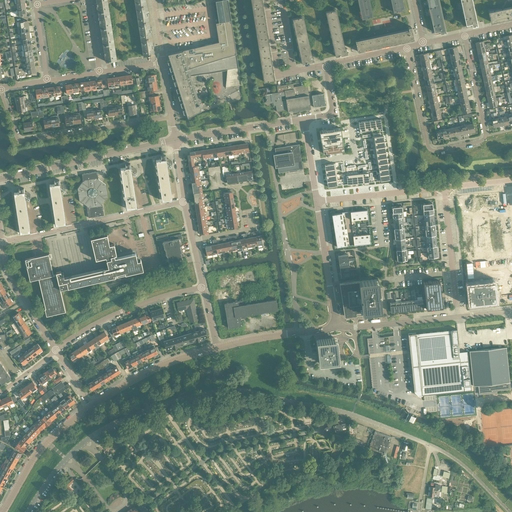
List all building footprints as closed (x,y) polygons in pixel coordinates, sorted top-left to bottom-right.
[(103,55),(105,55),(106,62),(117,60),(107,0),(96,0),(97,3),(95,3),(96,6),(97,6),(99,19),(98,20),(98,22),(100,22),(102,36),(100,36),(101,39),(102,39),(104,52),(103,52),(103,55)] [(134,0),(144,56),(154,54),(153,47),(154,47),(154,44),(153,45),(151,31),(152,31),(151,28),(150,28),(148,15),(149,15),(149,12),(148,12),(145,0),(134,0)] [(219,42),(168,54),(187,117),(201,110),(191,76),(227,71),(226,79),(240,77),(228,0),(220,0),(212,1),(219,42)] [(258,47),(259,50),(260,50),(265,81),(274,80),(262,0),(252,0),(253,5),(252,5),(252,8),(254,8),(260,47),(258,47)] [(357,0),(358,1),(359,6),(359,10),(360,10),(361,14),(360,14),(361,18),(362,18),(362,19),(373,16),(372,16),(368,0),(357,0)] [(392,0),(395,12),(393,12),(405,10),(404,9),(405,9),(404,5),(403,1),(402,0),(392,0)] [(437,0),(427,0),(434,30),(434,32),(440,31),(440,34),(446,33),(445,29),(444,30),(437,0)] [(466,25),(471,24),(472,27),(478,26),(477,23),(475,23),(471,3),(470,0),(460,0),(463,11),(464,18),(466,25)] [(490,12),(492,23),(511,18),(511,8),(490,13),(490,12)] [(336,10),(326,12),(335,56),(347,54),(346,48),(343,49),(335,10),(336,10)] [(293,19),(302,64),(314,61),(313,55),(310,56),(302,17),(303,17),(293,19)] [(408,27),(409,31),(356,42),(356,41),(355,41),(358,52),(414,40),(411,27),(408,27)] [(485,46),(477,48),(478,54),(486,52),(486,49),(488,48),(491,48),(491,45),(487,46),(485,46)] [(145,83),(148,83),(156,82),(155,74),(146,76),(146,79),(145,79),(145,83)] [(498,78),(484,81),(485,86),(493,84),(493,81),(498,80),(498,78)] [(156,82),(148,83),(149,87),(147,87),(148,91),(158,89),(156,82)] [(267,103),(273,102),(274,105),(276,104),(277,111),(288,109),(288,111),(309,108),(308,104),(310,104),(307,85),(294,87),(293,84),(277,86),(278,93),(266,94),(267,103)] [(15,97),(17,105),(27,103),(32,103),(35,102),(34,93),(30,94),(31,100),(29,101),(28,100),(27,99),(25,99),(25,96),(15,97)] [(325,105),(324,94),(312,95),(314,107),(325,105)] [(151,100),(151,104),(160,103),(158,95),(149,97),(149,100),(151,100)] [(468,102),(460,104),(463,114),(470,112),(468,102)] [(27,103),(17,105),(18,112),(27,111),(27,107),(27,103)] [(160,103),(151,104),(152,108),(150,108),(151,111),(161,110),(160,103)] [(116,115),(115,107),(115,106),(107,107),(109,116),(116,115)] [(122,106),(115,107),(116,115),(123,114),(122,106)] [(95,118),(93,111),(93,109),(86,110),(87,120),(95,118)] [(439,109),(431,110),(433,120),(441,118),(439,109)] [(101,110),(93,111),(95,118),(102,117),(101,110)] [(503,117),(505,125),(510,124),(508,116),(505,117),(504,111),(502,112),(502,115),(503,117)] [(76,115),(72,116),(74,124),(81,122),(80,114),(79,113),(76,114),(76,115)] [(51,116),(51,119),(52,127),(60,126),(58,118),(58,116),(58,115),(51,116)] [(74,124),(72,116),(69,116),(68,115),(65,115),(65,117),(66,125),(74,124)] [(52,127),(51,119),(47,119),(47,118),(43,119),(44,120),(43,120),(45,128),(52,127)] [(23,123),(24,131),(33,130),(32,122),(23,123)] [(326,130),(319,131),(322,151),(325,150),(325,153),(341,150),(341,148),(344,147),(341,128),(335,129),(333,129),(330,130),(330,129),(330,130),(327,130),(326,130)] [(299,144),(275,148),(276,154),(273,155),(275,168),(278,167),(279,173),(303,169),(302,162),(299,144)] [(156,164),(155,164),(156,167),(157,167),(157,170),(156,170),(157,174),(158,174),(159,180),(157,181),(159,184),(160,187),(158,187),(160,190),(161,197),(160,197),(161,201),(162,200),(162,201),(168,200),(172,199),(172,198),(170,183),(167,166),(168,166),(170,167),(172,165),(170,163),(169,164),(167,162),(166,159),(166,156),(165,156),(161,156),(161,159),(156,160),(156,164)] [(121,172),(119,172),(121,176),(121,175),(122,178),(120,179),(122,182),(124,189),(122,189),(123,192),(124,192),(124,195),(123,195),(124,199),(125,198),(126,205),(125,205),(126,209),(127,209),(133,208),(137,207),(134,192),(132,174),(133,174),(135,175),(137,173),(136,173),(134,171),(134,172),(131,170),(131,167),(131,166),(130,164),(126,165),(126,164),(125,165),(126,168),(120,168),(121,172)] [(101,204),(107,196),(106,185),(105,184),(98,179),(97,172),(82,174),(83,182),(78,189),(79,201),(87,206),(87,207),(89,218),(91,217),(104,215),(102,205),(101,204)] [(55,181),(54,181),(55,184),(49,185),(56,225),(62,224),(66,224),(61,190),(62,190),(64,192),(66,190),(63,188),(60,186),(60,184),(59,180),(55,181)] [(24,192),(24,188),(24,189),(19,189),(19,192),(14,193),(20,234),(25,233),(30,232),(25,199),(26,198),(28,200),(30,198),(28,196),(27,197),(25,194),(24,192)] [(223,193),(224,198),(233,197),(232,192),(231,192),(231,190),(227,191),(228,192),(223,193)] [(208,227),(199,228),(199,233),(201,233),(201,235),(204,235),(204,233),(208,232),(208,227)] [(61,273),(61,270),(56,272),(56,274),(53,274),(49,254),(33,257),(25,259),(30,281),(39,279),(45,308),(46,316),(65,311),(60,289),(68,287),(68,288),(68,287),(115,277),(143,270),(141,258),(140,259),(140,260),(137,261),(136,253),(115,258),(114,256),(117,255),(114,244),(110,245),(107,234),(91,238),(91,239),(96,260),(106,257),(107,260),(106,260),(107,262),(108,267),(66,277),(64,277),(63,272),(61,273)] [(167,256),(168,258),(167,258),(169,264),(183,261),(182,255),(181,255),(180,253),(181,253),(181,252),(180,246),(180,242),(183,241),(181,234),(170,237),(170,240),(163,242),(164,249),(165,249),(167,256)] [(205,248),(203,248),(204,252),(206,251),(207,256),(212,255),(210,246),(205,247),(205,248)] [(348,260),(339,261),(340,267),(349,265),(349,261),(352,261),(351,259),(348,259),(348,260)] [(359,281),(339,283),(344,317),(357,316),(382,313),(381,308),(378,279),(359,281)] [(423,308),(442,306),(440,280),(424,282),(425,299),(423,300),(423,308)] [(493,281),(468,284),(470,304),(495,301),(493,281)] [(0,302),(1,303),(3,302),(9,298),(6,293),(0,296),(0,302)] [(3,302),(1,303),(4,308),(4,309),(6,307),(13,303),(9,298),(3,302)] [(179,310),(187,308),(190,320),(197,318),(193,300),(178,303),(179,310)] [(233,302),(224,304),(228,328),(242,326),(241,319),(246,318),(246,315),(278,310),(276,300),(244,305),(243,300),(233,302)] [(156,310),(159,318),(165,317),(162,308),(156,310)] [(150,312),(153,320),(159,318),(156,310),(150,312)] [(18,312),(12,316),(15,321),(22,317),(18,312)] [(145,314),(139,317),(142,324),(151,320),(149,315),(146,316),(145,314)] [(15,321),(13,323),(16,328),(25,322),(22,317),(15,321)] [(139,317),(134,319),(137,326),(137,327),(140,326),(140,324),(142,324),(139,317)] [(134,319),(128,321),(131,328),(132,328),(133,332),(138,330),(137,327),(137,326),(134,319)] [(128,321),(123,324),(125,330),(127,333),(130,332),(128,329),(131,328),(128,321)] [(25,322),(16,328),(19,333),(20,333),(22,332),(28,327),(25,322)] [(123,324),(117,326),(120,333),(125,330),(123,324)] [(117,326),(111,328),(114,335),(120,333),(117,326)] [(28,327),(22,332),(25,337),(23,338),(25,340),(27,339),(29,338),(31,337),(29,334),(31,333),(28,327)] [(198,331),(201,340),(201,339),(207,338),(206,336),(208,335),(207,330),(205,330),(204,329),(198,331)] [(416,334),(412,334),(415,366),(460,361),(459,352),(457,329),(416,334)] [(193,332),(195,342),(201,340),(198,331),(193,332)] [(104,332),(99,335),(103,341),(108,338),(104,332)] [(187,334),(190,343),(193,342),(195,341),(195,342),(193,332),(187,334)] [(183,345),(184,345),(181,334),(175,336),(178,347),(178,346),(180,346),(183,345)] [(181,334),(184,345),(186,344),(186,345),(190,343),(187,334),(181,336),(181,334)] [(99,335),(94,338),(98,344),(103,341),(99,335)] [(172,349),(173,349),(169,338),(170,339),(164,341),(162,335),(159,336),(162,344),(165,344),(166,350),(172,348),(172,349)] [(173,349),(178,347),(175,336),(169,338),(173,349)] [(94,338),(89,341),(93,348),(98,344),(94,338)] [(337,338),(316,340),(318,361),(319,363),(321,363),(337,361),(339,361),(339,358),(337,338)] [(123,340),(115,344),(118,349),(125,346),(124,343),(123,340)] [(89,341),(84,345),(88,351),(93,348),(89,341)] [(37,343),(33,347),(37,353),(42,350),(37,343)] [(153,344),(148,347),(149,349),(153,356),(158,353),(154,346),(153,344)] [(84,345),(79,348),(83,354),(88,351),(84,345)] [(33,347),(28,351),(33,357),(37,353),(33,347)] [(127,347),(124,349),(126,352),(128,356),(129,359),(133,366),(138,363),(134,357),(133,354),(131,356),(127,347)] [(506,347),(469,351),(473,386),(478,385),(479,395),(497,393),(496,391),(510,389),(506,347)] [(79,348),(74,351),(78,357),(83,354),(79,348)] [(149,349),(144,352),(148,358),(153,356),(149,349)] [(137,350),(132,353),(133,354),(134,357),(138,363),(143,361),(139,354),(137,350)] [(28,351),(23,355),(28,361),(33,357),(28,351)] [(78,357),(74,351),(69,355),(73,361),(78,357)] [(467,351),(459,352),(460,361),(468,360),(467,351)] [(144,352),(139,354),(143,361),(148,358),(144,352)] [(28,361),(23,355),(22,353),(20,355),(21,356),(18,358),(23,365),(28,361)] [(126,358),(123,360),(125,363),(126,365),(125,366),(126,369),(127,368),(133,366),(129,359),(128,356),(126,357),(126,358)] [(460,361),(415,366),(418,391),(418,396),(422,395),(426,395),(427,395),(435,394),(471,390),(471,386),(468,360),(460,361)] [(0,380),(2,383),(10,376),(0,361),(0,380)] [(113,367),(111,368),(112,369),(116,375),(120,372),(116,366),(113,368),(113,367)] [(52,367),(47,371),(52,377),(55,375),(54,375),(56,373),(52,367)] [(108,369),(106,370),(107,372),(111,378),(116,375),(112,369),(111,368),(110,367),(108,368),(108,369)] [(209,367),(200,369),(201,377),(203,376),(203,379),(212,377),(209,367)] [(47,371),(42,374),(47,380),(51,377),(52,378),(52,377),(47,371)] [(107,372),(102,375),(106,381),(111,378),(107,372)] [(47,380),(42,374),(41,375),(41,374),(39,376),(37,378),(38,379),(36,381),(40,387),(42,385),(42,384),(47,380)] [(102,375),(97,378),(101,384),(106,381),(102,375)] [(97,378),(93,381),(97,388),(101,384),(97,378)] [(56,392),(59,390),(64,386),(61,381),(52,388),(56,393),(56,392)] [(93,381),(88,384),(92,391),(97,388),(93,381)] [(28,385),(27,385),(32,391),(37,388),(32,382),(30,383),(29,383),(27,384),(28,385)] [(68,383),(64,386),(59,390),(61,393),(65,389),(66,390),(70,386),(68,383)] [(27,385),(22,389),(27,395),(32,391),(27,385)] [(27,395),(22,389),(21,388),(19,390),(20,391),(17,392),(22,398),(27,395)] [(10,395),(5,398),(9,406),(17,401),(15,396),(11,397),(10,395)] [(67,396),(65,398),(70,406),(75,402),(69,395),(67,396)] [(0,399),(4,408),(9,406),(5,398),(0,400),(0,399)] [(65,398),(60,402),(65,409),(70,406),(65,398)] [(60,402),(55,406),(61,413),(65,409),(60,402)] [(55,406),(51,409),(56,416),(61,413),(55,406)] [(51,409),(46,413),(52,419),(54,418),(54,419),(56,417),(56,416),(51,409)] [(46,413),(42,417),(49,424),(51,422),(50,421),(52,419),(46,413)] [(42,417),(38,420),(44,427),(46,425),(46,426),(49,424),(42,417)] [(38,420),(34,424),(40,431),(40,430),(41,431),(43,429),(42,429),(44,427),(38,420)] [(337,422),(327,424),(329,433),(334,432),(334,433),(340,432),(340,431),(346,430),(345,424),(339,425),(338,425),(337,422)] [(34,424),(30,428),(36,435),(40,431),(34,424)] [(30,428),(26,433),(32,439),(36,435),(30,428)] [(369,449),(385,455),(391,437),(375,431),(369,449)] [(26,433),(22,437),(29,443),(32,439),(26,433)] [(115,436),(113,439),(121,448),(122,447),(124,445),(124,444),(116,436),(115,436)] [(22,437),(18,441),(26,448),(28,445),(27,445),(29,443),(22,437)] [(108,442),(109,442),(104,447),(106,450),(111,445),(115,448),(118,445),(112,439),(108,442)] [(26,448),(18,441),(14,446),(22,452),(26,448)] [(14,450),(11,455),(14,456),(18,459),(20,456),(21,454),(14,450)] [(10,456),(8,459),(16,463),(18,459),(14,456),(11,455),(10,456)] [(8,459),(5,464),(13,468),(16,463),(8,459)] [(5,464),(3,469),(10,473),(13,468),(5,464)] [(3,469),(0,473),(8,478),(10,473),(3,469)] [(62,486),(68,493),(71,490),(68,486),(73,481),(71,478),(66,483),(65,483),(62,486)] [(429,496),(434,496),(434,495),(438,496),(440,486),(435,485),(435,487),(430,487),(429,496)]
